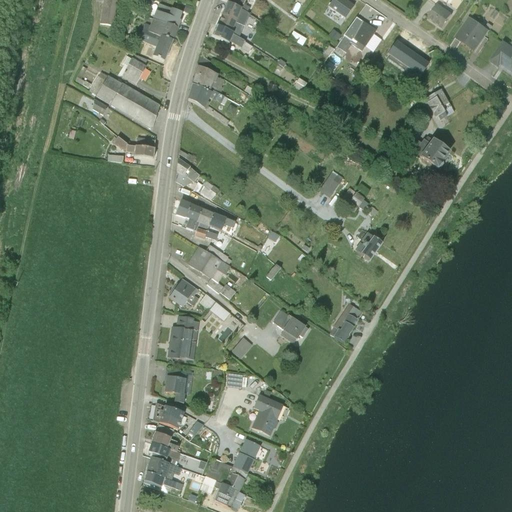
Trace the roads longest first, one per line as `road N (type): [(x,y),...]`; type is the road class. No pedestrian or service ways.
road 1 (tertiary): [(207,0),(172,118),(125,511)]
road 2 (residential): [(364,0),(511,101)]
